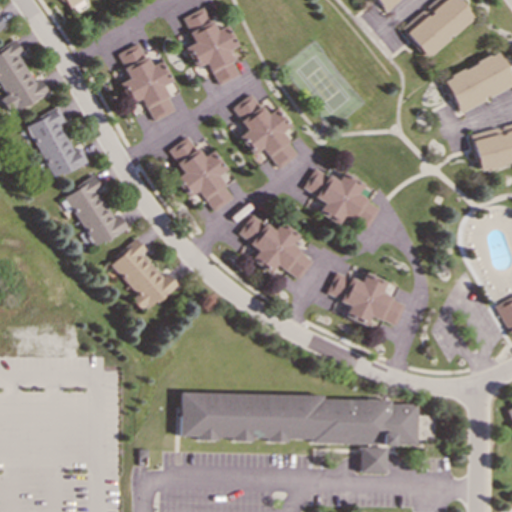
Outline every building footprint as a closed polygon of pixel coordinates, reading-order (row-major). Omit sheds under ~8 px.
[(60,0),(66,8),(78,0),(60,0)] [(396,0),(373,0),(383,11),(396,0)] [(434,0),(399,28),(422,58),(473,18),(458,0),(434,0)] [(180,17),(192,43),(183,47),(192,68),(205,62),(215,85),(237,75),(225,49),(234,46),(225,25),(213,30),(203,7),(180,17)] [(47,93),(38,78),(33,82),(17,55),(21,52),(14,40),(0,48),(0,86),(5,95),(0,98),(0,105),(4,111),(12,106),(16,112),(47,93)] [(115,52),(127,78),(119,82),(128,103),(140,98),(150,120),(172,111),(161,85),(170,81),(161,60),(148,65),(138,43),(115,52)] [(457,112),(511,85),(511,79),(498,51),(441,79),(457,112)] [(276,169),(295,154),(279,132),(288,125),(274,107),(264,114),(249,93),(229,108),(245,129),(236,136),(250,155),(260,148),(276,169)] [(51,178),(85,162),(78,147),(71,151),(58,123),(63,121),(56,108),(24,123),(51,178)] [(511,162),(511,123),(469,132),(476,169),(511,162)] [(231,198),(215,174),(224,169),(211,150),(200,157),(186,136),(166,149),(181,173),(173,178),(185,197),(197,190),(211,211),(231,198)] [(366,228),(376,206),(355,195),(361,182),(340,172),(336,180),(311,167),(300,189),(322,200),(315,213),(336,223),(340,216),(366,228)] [(125,229),(117,214),(111,217),(96,190),(99,189),(93,176),(62,193),(92,247),(125,229)] [(297,279),(310,259),(289,245),(297,234),(278,221),(273,230),(249,214),(235,235),(256,249),(249,260),(268,273),(274,264),(297,279)] [(134,294),(130,298),(144,312),(175,284),(165,273),(161,277),(140,254),(144,250),(134,239),(107,263),(134,294)] [(394,326),(402,302),(379,294),(384,280),(362,273),(359,281),(332,272),(324,295),(347,303),(342,317),(364,325),(367,316),(394,326)] [(511,295),(493,305),(505,332),(511,328),(511,295)] [(415,404),(388,403),(388,400),(320,398),(320,396),(177,390),(175,436),(194,436),(194,440),(214,441),(214,436),(228,437),(228,439),(283,441),(283,438),(307,439),(307,442),(356,444),(355,472),(381,473),(382,444),(413,445),(415,404)] [(511,403),(502,407),(511,431),(511,403)]
